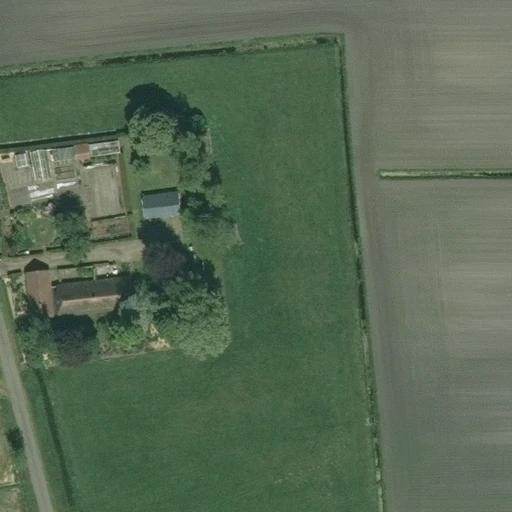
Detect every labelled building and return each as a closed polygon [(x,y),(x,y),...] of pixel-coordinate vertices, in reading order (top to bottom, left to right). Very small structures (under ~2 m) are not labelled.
[(85,144),(85,160),(102,160),(102,145),(85,144)] [(69,162),(84,161),(83,145),(68,146),(69,162)] [(50,162),(68,159),(66,147),(47,150),(50,162)] [(7,152),(5,200),(37,202),(40,154),(7,152)] [(48,162),(48,176),(71,175),(71,161),(48,162)] [(82,214),(110,212),(108,169),(80,170),(82,214)] [(147,219),(181,215),(178,192),(142,197),(147,219)] [(54,317),(51,289),(49,273),(26,276),(31,320),(54,317)] [(51,289),(54,317),(59,317),(132,308),(129,280),(51,289)]
